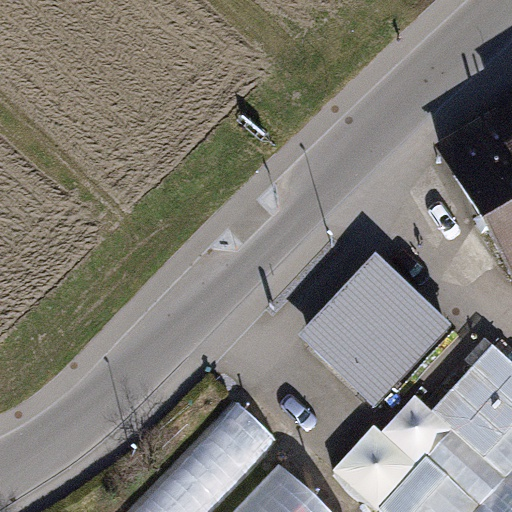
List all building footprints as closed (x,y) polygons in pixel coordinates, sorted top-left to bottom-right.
[(511,109),(439,151),(511,276),(511,109)] [(452,332),(378,263),(305,341),(380,410),(452,332)] [(438,511),(511,431),(511,366),(486,344),(407,430),(418,440),(366,497),(382,511),(438,511)] [(234,403),(130,511),(220,511),(282,447),(234,403)] [(511,511),(511,463),(467,511),(511,511)] [(322,511),(284,475),(248,511),(322,511)]
